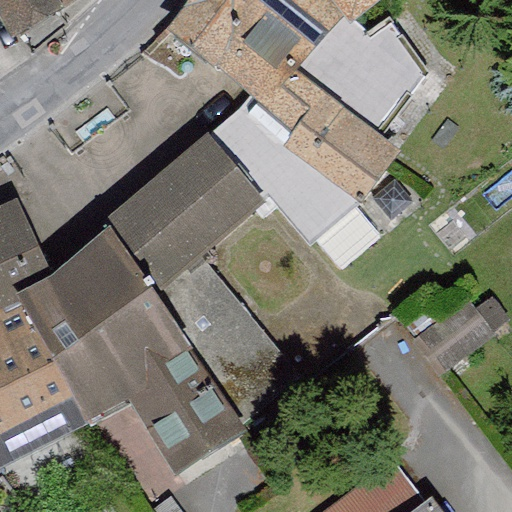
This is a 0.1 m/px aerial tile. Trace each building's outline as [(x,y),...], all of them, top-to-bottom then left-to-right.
[(40,0),(0,0),(0,32),(11,52),(57,26),(40,0)] [(40,0),(57,26),(84,10),(79,0),(40,0)] [(204,0),(171,51),(250,118),(365,217),(453,85),(399,22),(412,0),(204,0)] [(250,118),(103,219),(111,226),(153,286),(249,431),(300,390),(211,277),(269,209),(314,270),(365,217),(250,118)] [(111,226),(56,272),(17,199),(0,211),(0,307),(7,321),(27,311),(90,420),(129,399),(176,478),(249,431),(153,286),(111,226)] [(0,307),(0,469),(90,420),(27,311),(7,321),(0,307)] [(425,511),(395,471),(340,511),(425,511)]
